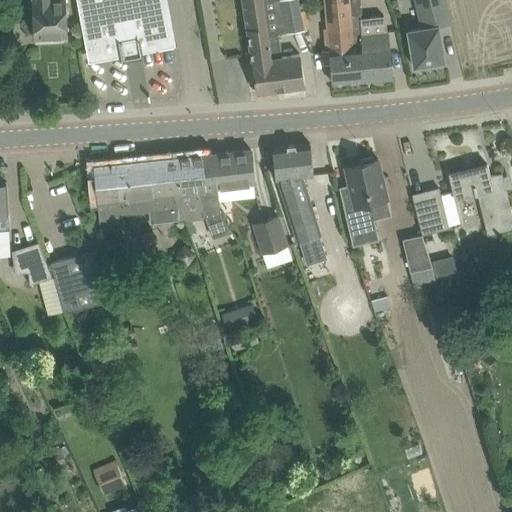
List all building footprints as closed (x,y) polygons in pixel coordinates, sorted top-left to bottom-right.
[(32,0),(34,33),(48,32),(48,36),(68,35),(65,0),(32,0)] [(79,0),(89,52),(90,58),(124,52),(125,56),(141,53),(140,49),(173,42),(165,0),(79,0)] [(244,0),(253,61),(258,92),(276,90),(263,0),(244,0)] [(263,0),(276,90),(305,86),(301,53),(283,56),(280,33),(305,30),(298,0),(263,0)] [(325,0),(328,28),(351,26),(353,47),(363,47),(366,79),(393,77),(389,31),(388,31),(384,15),(363,17),(361,0),(325,0)] [(439,24),(450,22),(444,0),(415,0),(421,27),(408,29),(414,66),(445,60),(439,24)] [(333,82),(366,79),(363,47),(353,47),(351,26),(328,28),(333,82)] [(323,234),(309,193),(305,177),(314,176),(312,162),(310,142),(273,146),(275,166),(276,180),(282,180),(304,255),(323,249),(319,235),(323,234)] [(196,219),(202,219),(202,217),(221,215),(218,188),(255,184),(251,149),(203,154),(204,178),(194,183),(196,219)] [(179,193),(187,220),(192,220),(196,219),(194,183),(204,178),(203,154),(178,157),(183,193),(179,193)] [(387,198),(387,197),(378,158),(373,159),(372,156),(361,159),(362,162),(346,166),(350,184),(340,187),(354,244),(378,238),(374,218),(373,215),(371,216),(367,202),(387,198)] [(178,157),(129,162),(131,180),(117,181),(122,219),(123,219),(123,214),(150,211),(151,223),(179,220),(179,221),(186,220),(187,220),(179,193),(183,193),(178,157)] [(100,221),(122,219),(117,181),(131,180),(129,162),(94,166),(97,186),(100,221)] [(511,226),(511,211),(507,189),(511,187),(511,180),(510,174),(503,175),(503,173),(491,176),(488,164),(449,173),(454,193),(455,198),(475,193),(486,234),(511,226)] [(10,215),(8,215),(7,203),(6,183),(8,183),(8,181),(5,182),(0,178),(0,229),(10,229),(10,215)] [(440,187),(412,194),(422,234),(422,235),(450,228),(440,187)] [(266,218),(269,229),(255,233),(262,254),(263,254),(267,268),(293,260),(288,245),(289,244),(279,214),(266,218)] [(187,220),(186,220),(192,233),(196,231),(192,220),(187,220)] [(422,235),(422,234),(403,238),(411,271),(433,266),(422,235)] [(39,241),(23,247),(31,283),(53,279),(39,241)] [(184,243),(174,256),(187,266),(197,253),(184,243)] [(94,250),(51,261),(64,311),(107,300),(94,250)] [(453,256),(433,261),(436,276),(457,272),(453,256)] [(376,311),(390,307),(389,302),(388,296),(383,297),(372,300),(376,311)] [(258,319),(253,303),(222,313),(227,329),(258,319)] [(435,320),(449,365),(463,361),(449,315),(435,320)] [(224,347),(219,333),(213,318),(204,322),(205,327),(198,329),(206,354),(224,347)] [(260,342),(256,332),(256,330),(252,331),(231,338),(235,350),(260,342)] [(69,406),(56,411),(60,420),(72,415),(69,406)] [(66,457),(65,456),(62,447),(62,446),(53,449),(57,459),(58,459),(60,466),(67,464),(65,457),(66,457)] [(115,460),(93,469),(103,491),(125,482),(115,460)]
